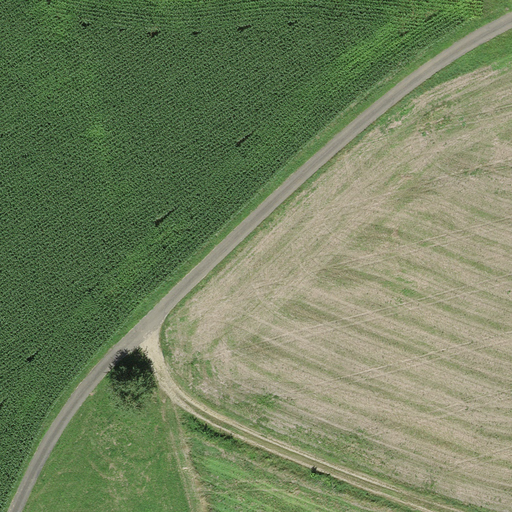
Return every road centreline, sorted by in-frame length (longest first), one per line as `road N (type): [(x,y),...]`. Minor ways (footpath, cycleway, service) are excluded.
road 1 (track): [(511,20),(389,99),(144,330)]
road 2 (track): [(165,387),(327,470),(449,511)]
road 3 (track): [(144,330),(50,438),(13,511)]
road 4 (track): [(144,330),(193,511)]
